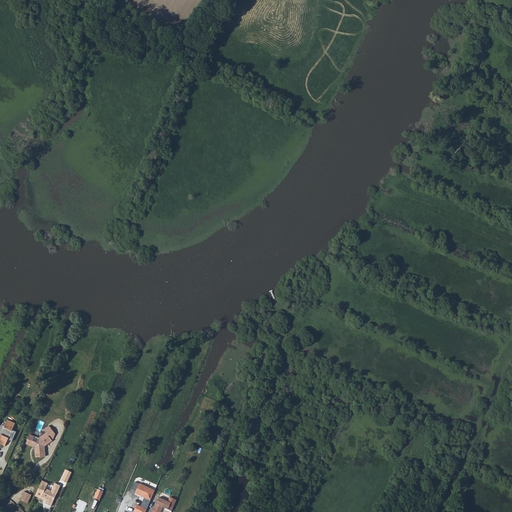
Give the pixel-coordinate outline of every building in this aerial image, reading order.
[(11,440),(15,431),(11,429),(14,422),(5,419),(3,425),(0,426),(0,444),(3,446),(6,439),(11,440)] [(43,429),(45,433),(51,439),(54,433),(48,425),(43,429)] [(51,439),(45,433),(37,439),(28,435),(24,444),(33,448),(35,457),(43,456),(42,447),(51,439)] [(44,482),(39,479),(32,495),(37,497),(37,495),(44,498),(43,500),(41,503),(47,505),(57,484),(52,482),(48,490),(42,487),(44,482)] [(154,491),(135,483),(132,489),(136,490),(134,494),(144,498),(141,505),(147,508),(154,491)] [(97,489),(94,498),(100,500),(103,491),(97,489)] [(159,497),(151,511),(159,511),(162,507),(169,510),(174,499),(169,497),(168,501),(159,497)]
